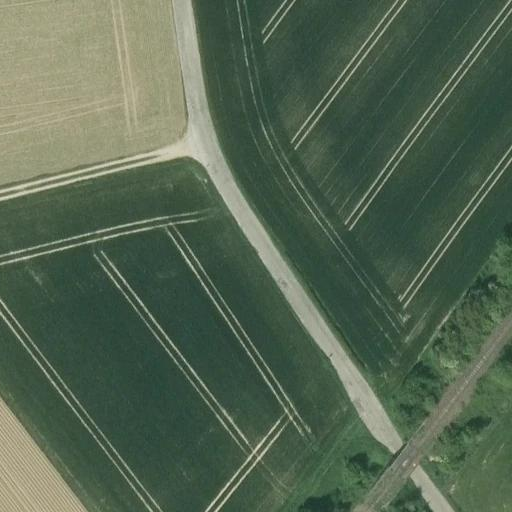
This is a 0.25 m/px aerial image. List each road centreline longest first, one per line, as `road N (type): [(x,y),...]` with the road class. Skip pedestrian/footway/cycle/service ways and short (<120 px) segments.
road 1 (unclassified): [(182,0),(218,178),(443,511)]
road 2 (track): [(207,148),(0,199)]
